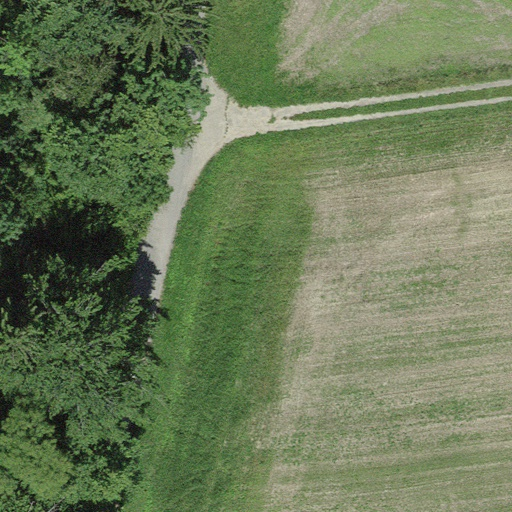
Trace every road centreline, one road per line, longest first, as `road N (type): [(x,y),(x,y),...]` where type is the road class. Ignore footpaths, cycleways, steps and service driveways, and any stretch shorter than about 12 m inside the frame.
road 1 (residential): [(238,0),(93,511)]
road 2 (track): [(202,129),(511,96)]
